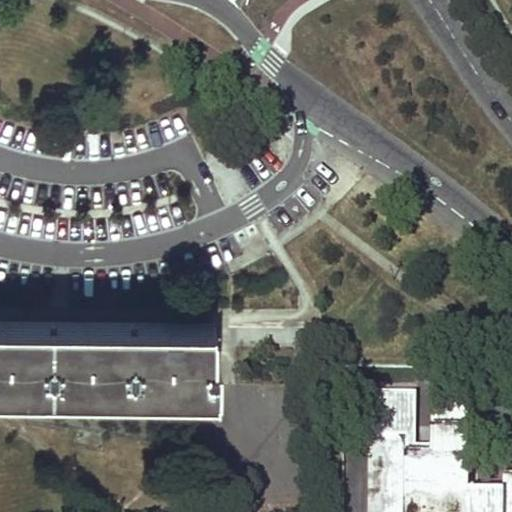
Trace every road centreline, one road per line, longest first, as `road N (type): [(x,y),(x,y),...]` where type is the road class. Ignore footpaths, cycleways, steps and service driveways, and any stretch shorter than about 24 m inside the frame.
road 1 (tertiary): [(204,0),(293,85),(397,142),(511,233)]
road 2 (tertiary): [(511,129),(425,0)]
